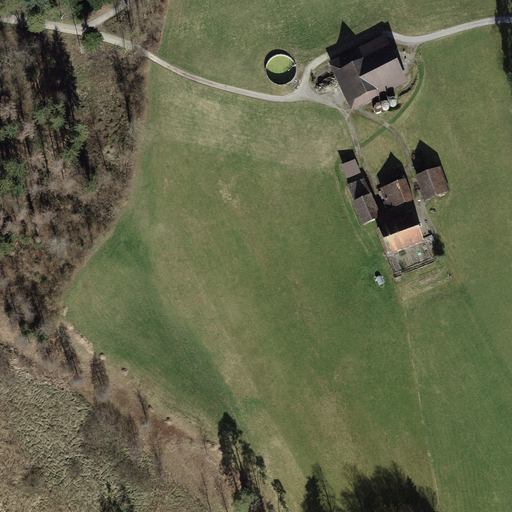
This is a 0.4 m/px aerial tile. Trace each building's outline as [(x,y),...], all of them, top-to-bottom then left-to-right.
[(389,37),(336,62),(354,101),(407,76),(389,37)] [(354,161),(344,166),(349,177),(359,173),(354,161)] [(437,172),(419,178),(427,197),(444,191),(437,172)] [(363,182),(349,187),(364,223),(378,218),(363,182)] [(404,183),(382,191),(388,208),(410,200),(404,183)] [(387,226),(379,229),(388,252),(421,240),(413,217),(392,224),(392,223),(386,225),(387,226)]
